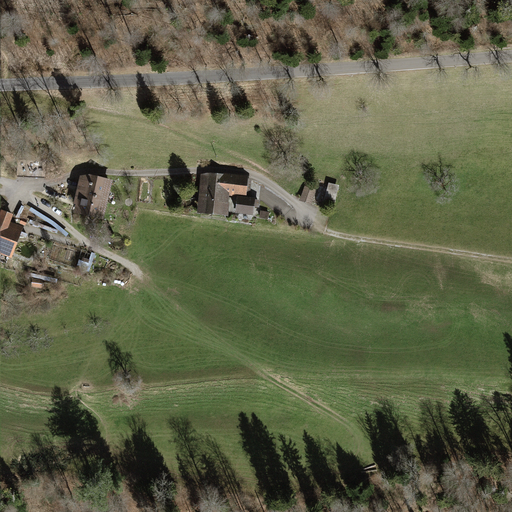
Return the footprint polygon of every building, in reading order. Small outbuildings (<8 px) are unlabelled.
[(47,162),(18,160),(17,176),(46,178),(47,162)] [(82,194),(105,199),(109,181),(88,176),(83,177),(81,186),(84,187),(82,194)] [(244,184),(200,177),(194,216),(226,221),(228,203),(233,204),(230,218),(250,222),(253,202),(241,200),(244,184)] [(317,195),(306,190),(299,204),(311,209),(317,195)] [(105,199),(82,194),(77,193),(75,200),(80,201),(78,211),(101,217),(105,199)] [(18,234),(0,226),(0,260),(6,263),(18,234)]
